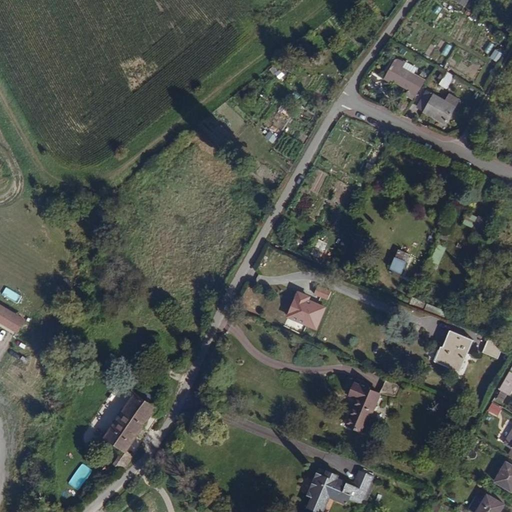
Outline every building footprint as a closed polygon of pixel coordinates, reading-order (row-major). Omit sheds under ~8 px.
[(495,48),(490,58),(498,62),(503,53),(495,48)] [(425,81),(398,66),(391,80),(410,91),(406,97),(412,100),(425,81)] [(447,89),(455,77),(448,73),(440,85),(447,89)] [(417,110),(446,125),(460,100),(450,94),(446,101),(428,91),(417,110)] [(403,114),(408,106),(401,102),(397,110),(403,114)] [(485,234),(491,223),(479,218),(474,229),(485,234)] [(320,257),(326,243),(319,239),(313,254),(320,257)] [(438,267),(447,247),(439,244),(430,264),(438,267)] [(402,274),(410,254),(398,249),(390,269),(402,274)] [(65,294),(69,283),(61,280),(57,292),(65,294)] [(28,317),(0,300),(0,328),(16,338),(28,317)] [(459,369),(472,340),(451,331),(438,360),(459,369)] [(504,344),(490,338),(483,352),(498,359),(504,344)] [(511,369),(500,390),(508,394),(511,387),(511,369)] [(395,397),(400,385),(387,380),(381,394),(395,397)] [(364,432),(381,395),(357,384),(352,395),(359,399),(347,425),(364,432)] [(126,452),(154,406),(128,390),(99,435),(126,452)] [(77,396),(70,392),(68,400),(73,403),(77,396)] [(494,403),(489,411),(498,416),(503,408),(494,403)] [(511,491),(511,465),(506,462),(495,482),(511,491)] [(365,505),(377,478),(361,471),(354,486),(337,479),(338,476),(329,472),(326,477),(318,474),(309,496),(314,498),(311,507),(309,506),(306,511),(323,511),(330,496),(351,505),(353,501),(365,505)] [(477,511),(500,511),(505,505),(487,494),(477,511)]
